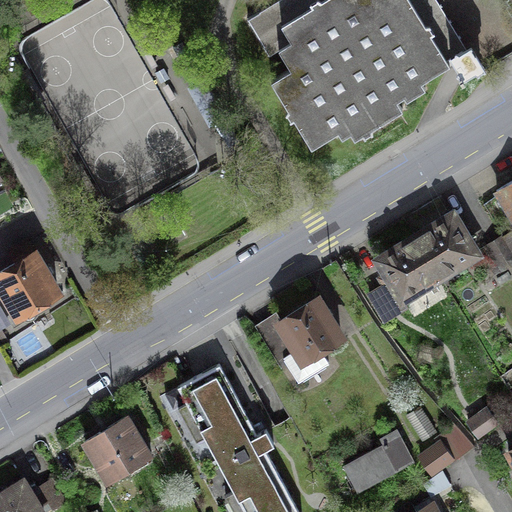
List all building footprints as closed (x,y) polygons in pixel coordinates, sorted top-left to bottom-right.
[(282,0),(231,29),(305,156),(511,37),(511,13),(504,0),(282,0)] [(511,237),(511,236),(511,183),(487,200),(511,237)] [(403,308),(481,260),(453,215),(375,263),(403,308)] [(59,294),(28,237),(0,251),(0,286),(17,317),(59,294)] [(511,258),(500,239),(485,247),(497,267),(511,258)] [(313,294),(253,326),(280,377),(340,345),(313,294)] [(225,511),(298,511),(215,355),(158,385),(225,511)] [(490,405),(460,426),(470,440),(500,419),(490,405)] [(418,406),(402,415),(419,445),(435,436),(418,406)] [(101,488),(146,464),(122,419),(77,442),(101,488)] [(436,442),(450,462),(467,450),(452,430),(436,442)] [(511,474),(511,432),(495,441),(511,474)] [(348,498),(406,466),(390,436),(331,468),(348,498)] [(0,493),(0,511),(26,511),(15,487),(0,493)]
